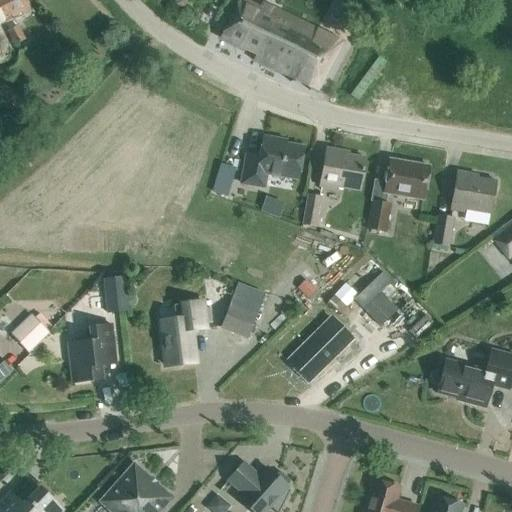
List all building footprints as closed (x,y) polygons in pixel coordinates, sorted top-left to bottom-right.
[(0,0),(0,22),(29,7),(25,0),(0,0)] [(318,90),(341,42),(264,3),(261,9),(242,0),(239,0),(221,36),(257,54),(255,59),(318,90)] [(26,39),(18,24),(6,31),(13,45),(26,39)] [(246,155),(241,183),(264,187),(266,173),(296,179),(303,147),(278,142),(279,139),(263,136),(259,157),(246,155)] [(326,147),(319,186),(337,189),(337,186),(359,190),(365,157),(348,154),(348,151),(326,147)] [(429,166),(389,158),(383,192),(423,199),(429,166)] [(457,171),(451,209),(463,211),(464,208),(490,213),(496,180),(471,176),(471,173),(457,171)] [(307,193),(302,224),(319,227),(321,217),(318,216),(322,196),(307,193)] [(367,228),(385,231),(390,204),(372,200),(367,228)] [(437,214),(432,243),(449,247),(454,217),(437,214)] [(511,224),(492,240),(507,258),(511,253),(511,224)] [(123,276),(102,279),(106,313),(127,311),(123,276)] [(361,308),(379,326),(396,310),(385,298),(394,290),(388,284),(379,293),(378,292),(361,308)] [(160,320),(166,366),(194,362),(190,329),(205,327),(202,301),(175,304),(177,318),(160,320)] [(247,337),(255,314),(229,304),(220,326),(247,337)] [(30,313),(9,334),(28,353),(49,333),(30,313)] [(309,380),(351,337),(330,318),(289,361),(309,380)] [(85,341),(68,344),(72,382),(102,378),(101,365),(115,363),(111,324),(83,327),(85,341)] [(511,372),(511,354),(491,349),(485,370),(446,360),(437,392),(466,400),(465,402),(485,407),(491,384),(508,388),(511,372)] [(0,380),(11,371),(0,359),(0,380)] [(243,445),(240,428),(218,433),(223,457),(236,454),(234,447),(243,445)] [(238,498),(254,511),(265,511),(271,506),(278,511),(279,511),(290,490),(289,489),(289,491),(286,488),(288,486),(266,466),(259,475),(244,461),(227,480),(242,493),(238,498)] [(113,511),(156,511),(170,497),(134,465),(102,501),(113,511)] [(373,479),(363,511),(413,511),(416,504),(396,499),(400,487),(373,479)] [(23,505),(10,493),(0,503),(0,511),(58,511),(62,509),(40,488),(23,505)] [(430,511),(459,511),(462,504),(435,496),(430,511)]
